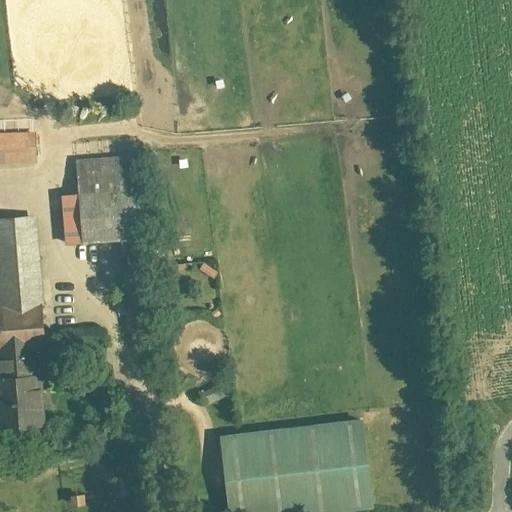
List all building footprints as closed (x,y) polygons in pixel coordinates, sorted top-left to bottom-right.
[(37,131),(0,132),(0,163),(38,162),(37,131)] [(139,152),(77,156),(79,188),(62,189),(65,241),(145,235),(139,152)] [(40,209),(0,211),(0,421),(43,419),(41,374),(50,373),(40,209)] [(133,264),(147,264),(147,249),(132,249),(133,264)] [(121,272),(127,328),(155,325),(148,269),(121,272)] [(368,415),(222,432),(230,511),(308,511),(378,504),(368,415)]
